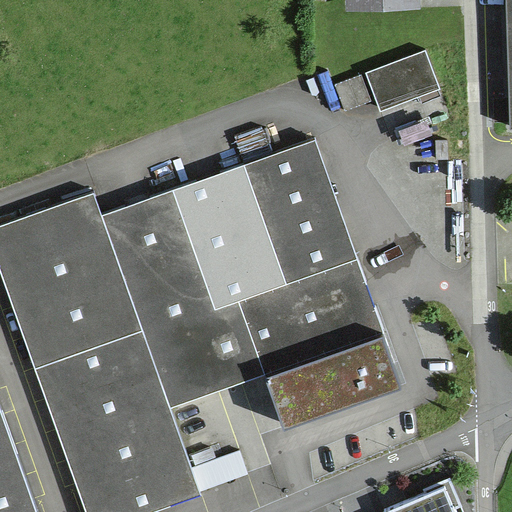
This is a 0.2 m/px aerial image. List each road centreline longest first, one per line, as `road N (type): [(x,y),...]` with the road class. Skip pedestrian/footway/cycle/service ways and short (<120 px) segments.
road 1 (unclassified): [(473,0),(493,422)]
road 2 (unclassified): [(493,422),(287,511)]
